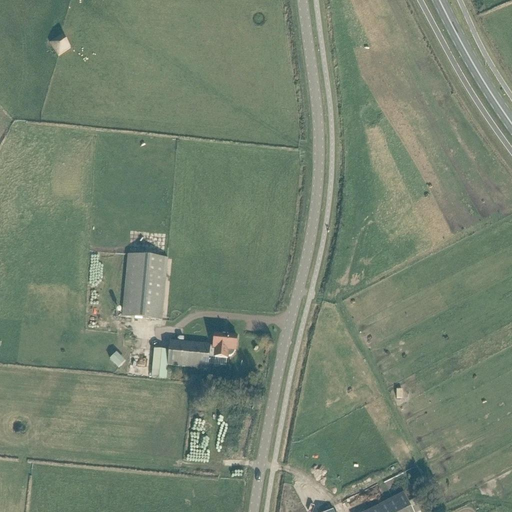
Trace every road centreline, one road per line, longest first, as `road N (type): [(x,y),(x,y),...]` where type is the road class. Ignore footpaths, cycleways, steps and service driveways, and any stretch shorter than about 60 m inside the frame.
road 1 (tertiary): [(256,511),(320,185),(302,0)]
road 2 (secondary): [(511,128),(437,0)]
